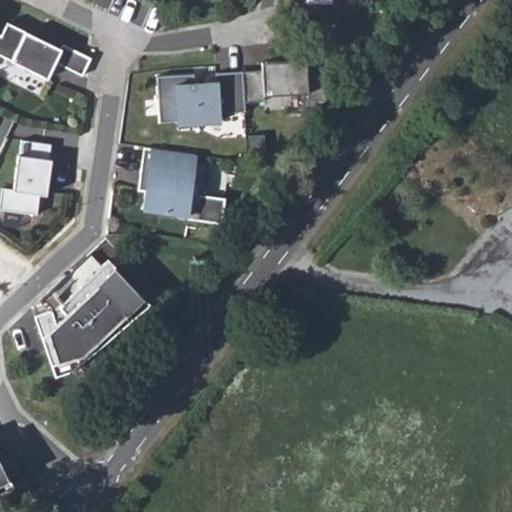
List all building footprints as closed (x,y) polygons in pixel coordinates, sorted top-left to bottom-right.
[(0,35),(0,55),(46,79),(55,63),(82,77),(91,59),(62,45),(60,50),(7,23),(1,36),(0,35)] [(242,71),(244,101),(264,100),(263,95),(308,92),(308,101),(325,100),(324,75),(307,76),(306,60),(270,62),(270,69),(242,71)] [(244,101),(242,71),(215,72),(215,81),(194,82),(193,73),(156,75),(158,121),(176,120),(176,122),(218,120),(218,112),(244,111),(244,101)] [(53,145),(15,141),(14,189),(3,185),(0,213),(0,226),(33,232),(43,218),(45,201),(51,199),(53,162),(53,145)] [(196,155),(144,147),(138,189),(145,191),(143,208),(187,215),(187,218),(221,223),(224,199),(190,194),(196,155)] [(150,286),(104,237),(31,315),(51,376),(72,369),(153,311),(141,297),(150,286)] [(23,474),(0,434),(0,502),(21,493),(15,479),(23,474)]
